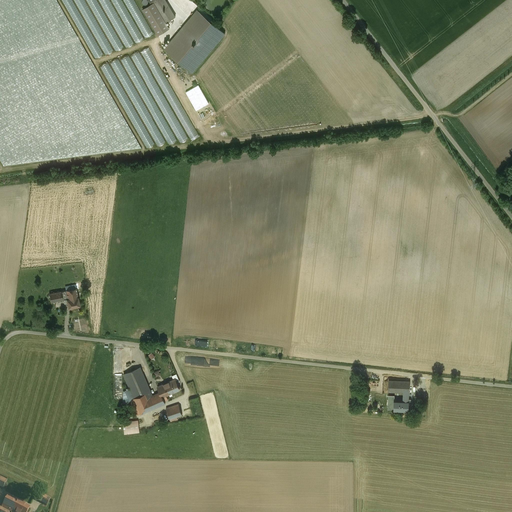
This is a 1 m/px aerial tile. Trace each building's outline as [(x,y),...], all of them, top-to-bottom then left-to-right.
[(127,4),(144,37),(151,33),(134,0),(131,0),(129,1),(130,2),(127,4)] [(149,0),(150,2),(153,1),(154,2),(166,22),(175,17),(165,0),(149,0)] [(166,22),(154,2),(142,10),(157,35),(169,28),(166,22)] [(119,11),(135,42),(142,38),(126,7),(119,11)] [(226,34),(197,10),(165,48),(194,73),(226,34)] [(142,50),(157,80),(165,76),(149,46),(142,50)] [(175,110),(190,140),(198,136),(183,106),(175,110)] [(75,285),(65,287),(67,299),(78,297),(75,285)] [(61,292),(49,294),(51,302),(63,300),(61,292)] [(67,299),(69,308),(80,306),(78,297),(67,299)] [(140,367),(124,374),(134,398),(147,393),(149,397),(152,396),(140,367)] [(175,379),(158,386),(157,386),(160,392),(164,401),(168,399),(166,396),(179,390),(175,379)] [(410,381),(389,380),(388,391),(410,392),(410,381)] [(410,387),(403,387),(403,401),(394,400),(394,409),(408,410),(410,387)] [(152,396),(149,397),(147,393),(134,398),(134,399),(130,400),(136,415),(140,413),(141,414),(165,403),(164,401),(160,392),(152,396)] [(178,404),(166,408),(170,419),(182,415),(178,404)] [(138,420),(123,421),(125,434),(140,432),(138,420)] [(51,499),(41,494),(37,500),(47,505),(51,499)] [(3,506),(2,508),(9,511),(26,511),(29,508),(17,502),(18,501),(8,496),(3,506)]
